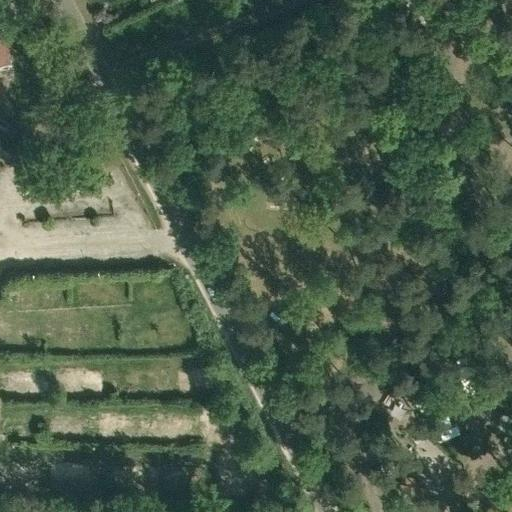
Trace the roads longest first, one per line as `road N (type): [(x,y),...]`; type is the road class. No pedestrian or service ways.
road 1 (unclassified): [(325,511),(63,0)]
road 2 (track): [(0,412),(210,410)]
road 3 (track): [(0,367),(209,362)]
road 4 (track): [(0,452),(204,454)]
road 5 (track): [(511,182),(480,173),(455,134),(447,111),(458,49),(451,12)]
road 6 (track): [(0,324),(182,319)]
